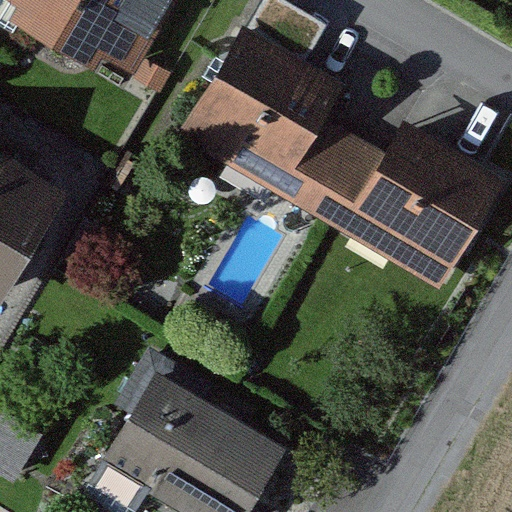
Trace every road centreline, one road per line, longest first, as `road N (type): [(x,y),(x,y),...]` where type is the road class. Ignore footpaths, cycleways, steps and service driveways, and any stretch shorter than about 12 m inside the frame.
road 1 (residential): [(511,310),(396,511)]
road 2 (residential): [(387,0),(511,76)]
